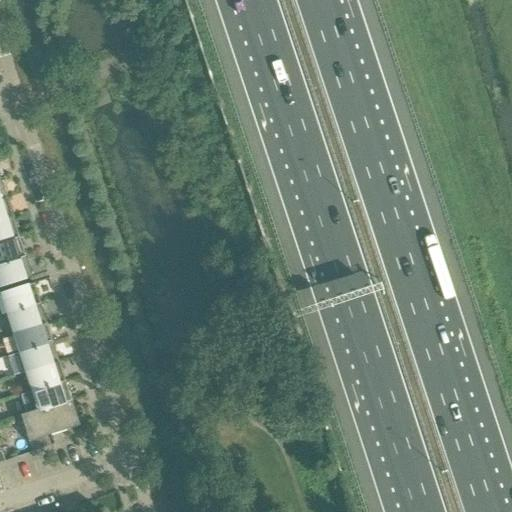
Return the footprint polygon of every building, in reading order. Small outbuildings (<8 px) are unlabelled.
[(0,200),(0,222),(13,218),(7,198),(0,200)] [(0,222),(0,243),(19,237),(13,218),(0,222)] [(0,243),(0,264),(25,257),(19,237),(0,243)] [(25,257),(0,264),(0,287),(32,277),(25,257)] [(0,294),(7,314),(40,304),(34,283),(0,294)] [(7,314),(13,334),(46,323),(40,304),(7,314)] [(13,334),(19,353),(53,342),(46,323),(13,334)] [(19,353),(25,373),(59,362),(53,342),(19,353)] [(25,373),(32,392),(65,382),(59,362),(25,373)] [(22,396),(27,413),(37,410),(38,412),(71,401),(65,382),(32,392),(22,396)] [(37,410),(27,413),(20,415),(21,417),(29,441),(47,435),(79,425),(71,401),(38,412),(37,410)] [(29,441),(32,451),(51,445),(47,435),(29,441)]
